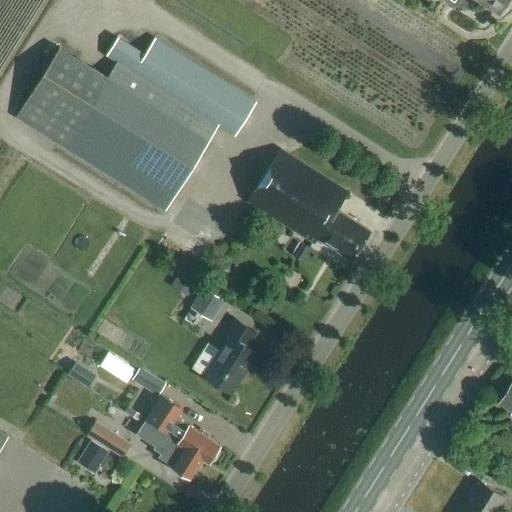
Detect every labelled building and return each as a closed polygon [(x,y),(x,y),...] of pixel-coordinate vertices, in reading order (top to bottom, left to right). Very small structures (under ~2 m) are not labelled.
[(474,0),(499,16),(508,0),(474,0)] [(144,54),(118,38),(106,57),(116,63),(108,77),(59,47),(16,118),(166,211),(219,125),(236,135),(257,102),(154,39),(144,54)] [(352,260),(370,231),(337,210),(348,193),(280,149),(248,201),(315,244),(318,238),(352,260)] [(181,273),(172,287),(186,296),(195,282),(181,273)] [(213,322),(226,301),(204,287),(187,314),(200,322),(203,316),(213,322)] [(231,394),(257,353),(247,346),(256,333),(232,318),(223,332),(229,336),(220,351),(204,376),(231,394)] [(204,376),(220,351),(208,343),(191,368),(204,376)] [(156,375),(169,383),(186,356),(173,348),(156,375)] [(76,363),(68,374),(77,381),(85,369),(76,363)] [(159,395),(166,382),(140,367),(132,380),(159,395)] [(128,403),(137,388),(109,373),(101,388),(128,403)] [(511,382),(498,405),(511,413),(511,382)] [(203,458),(202,459),(209,463),(210,461),(215,460),(220,452),(218,447),(220,445),(189,426),(175,417),(181,408),(161,395),(146,420),(165,432),(168,429),(182,438),(179,443),(203,458)] [(511,429),(474,405),(466,418),(510,447),(511,443),(511,429)] [(127,407),(124,412),(138,421),(142,416),(127,407)] [(47,411),(41,427),(52,431),(58,415),(47,411)] [(190,478),(202,459),(203,458),(179,443),(182,438),(168,429),(165,432),(146,420),(136,435),(155,447),(153,449),(161,454),(159,457),(173,466),(173,467),(190,478)] [(123,459),(131,445),(95,423),(87,436),(123,459)] [(497,511),(507,498),(476,478),(467,492),(470,495),(459,511),(497,511)]
